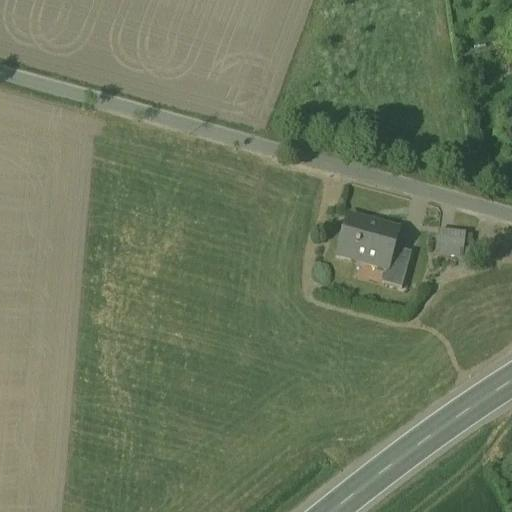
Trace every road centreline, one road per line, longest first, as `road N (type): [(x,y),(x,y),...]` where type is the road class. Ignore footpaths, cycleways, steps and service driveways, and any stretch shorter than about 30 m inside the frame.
road 1 (unclassified): [(0,76),(511,217)]
road 2 (secondary): [(511,381),(336,511)]
